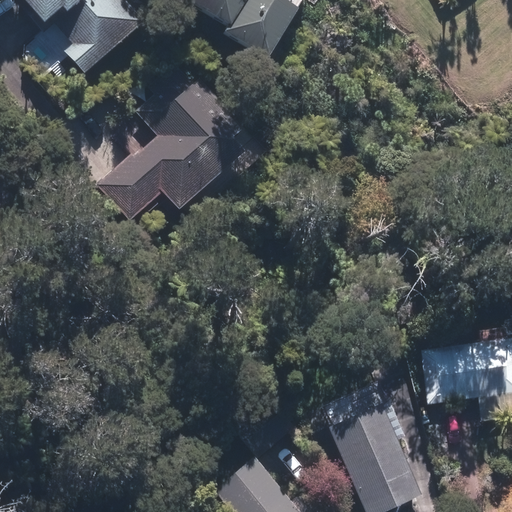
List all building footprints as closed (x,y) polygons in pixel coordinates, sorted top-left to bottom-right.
[(128,0),(38,0),(96,68),(149,23),(128,0)] [(194,0),(193,2),(272,53),(306,0),(194,0)] [(156,233),(245,155),(184,86),(133,131),(144,144),(106,176),(156,233)] [(511,344),(429,350),(432,401),(487,397),(489,419),(511,417),(511,344)] [(374,387),(326,412),(377,509),(425,485),(374,387)] [(295,511),(245,459),(212,490),(232,511),(295,511)]
